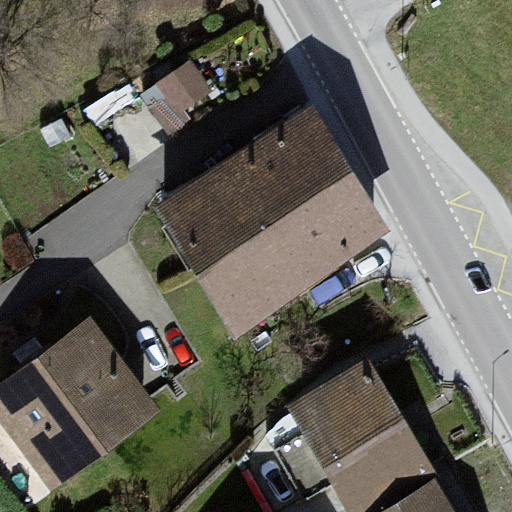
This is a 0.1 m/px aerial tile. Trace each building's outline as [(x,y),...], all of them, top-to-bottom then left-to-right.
[(167,112),(215,80),(192,47),(144,79),(167,112)] [(294,106),(136,204),(212,326),(370,228),(294,106)] [(70,316),(0,368),(0,450),(34,496),(144,413),(70,316)] [(342,359),(268,404),(333,511),(354,511),(414,475),(342,359)] [(354,511),(437,511),(414,475),(354,511)]
